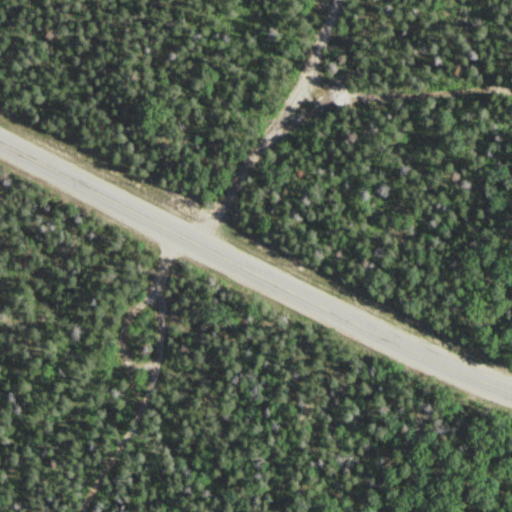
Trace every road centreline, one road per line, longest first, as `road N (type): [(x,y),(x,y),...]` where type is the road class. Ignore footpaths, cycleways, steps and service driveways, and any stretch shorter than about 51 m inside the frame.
road 1 (tertiary): [(511,390),(374,332),(0,139)]
road 2 (track): [(80,511),(154,386),(166,331),(159,282),(179,232)]
road 3 (track): [(194,240),(250,160),(318,0)]
road 4 (track): [(159,282),(124,327),(121,349),(143,365),(160,358)]
